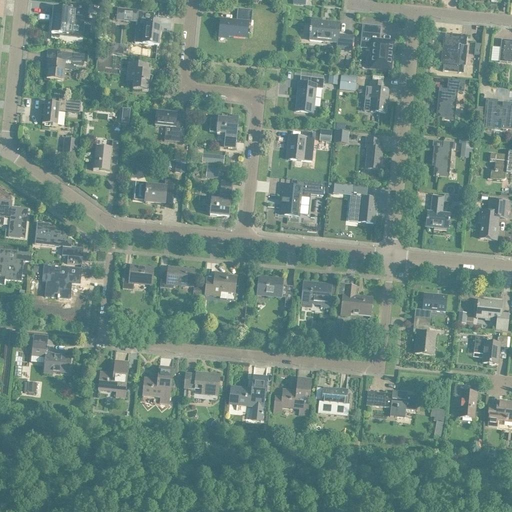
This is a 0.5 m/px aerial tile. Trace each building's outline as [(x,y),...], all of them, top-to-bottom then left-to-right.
[(68,25),(72,26),(73,15),(79,16),(78,18),(88,19),(89,5),(64,2),(64,9),(53,8),(51,33),(68,34),(68,25)] [(220,19),(218,38),(227,39),(227,36),(246,38),(247,24),(250,24),(252,10),(232,8),(232,9),(237,9),(236,21),(220,19)] [(117,9),(116,21),(136,23),(134,43),(142,44),(158,45),(159,31),(159,26),(160,25),(152,24),(153,13),(138,12),(138,11),(117,9)] [(321,20),(310,18),(308,40),(335,43),(335,47),(351,49),(352,36),(338,34),(339,23),(320,21),(321,20)] [(362,25),(361,39),(373,41),(370,68),(389,70),(392,42),(378,41),(379,27),(362,25)] [(441,64),(443,64),(442,71),(463,73),(466,36),(445,34),(444,40),(443,40),(441,64)] [(501,40),(498,62),(511,63),(511,43),(501,42),(501,40)] [(75,70),(76,65),(84,66),(85,55),(57,52),(56,63),(48,62),(46,79),(63,81),(64,69),(75,70)] [(149,83),(151,77),(149,76),(149,72),(146,72),(147,65),(128,63),(126,80),(133,80),(132,89),(147,91),(148,82),(149,83)] [(341,75),(340,83),(356,85),(357,77),(341,75)] [(297,94),(298,94),(297,107),(296,107),(295,112),(315,114),(315,109),(313,109),(315,89),(322,89),(323,79),(310,78),(310,85),(298,84),(297,94)] [(436,119),(453,121),(456,91),(462,92),(464,81),(448,79),(447,90),(439,89),(436,119)] [(370,112),(385,113),(387,90),(383,89),(384,83),(370,81),(369,88),(372,89),(370,112)] [(58,99),(58,104),(44,103),(42,125),(57,126),(58,112),(79,114),(81,101),(58,99)] [(495,100),(485,99),(483,128),(493,129),(494,119),(502,120),(501,128),(511,129),(511,114),(511,103),(502,103),(502,108),(494,107),(495,100)] [(186,113),(185,113),(185,116),(172,115),(172,112),(164,111),(164,114),(156,113),(154,126),(170,128),(169,141),(164,140),(164,141),(183,143),(186,113)] [(227,140),(224,140),(223,147),(235,148),(238,118),(231,117),(231,119),(217,118),(217,120),(210,119),(209,132),(228,134),(227,140)] [(319,141),(330,142),(331,131),(320,130),(319,141)] [(348,132),(334,131),(332,143),(347,144),(348,132)] [(300,138),(288,137),(286,160),(294,161),(294,165),(295,167),(299,167),(301,166),(301,161),(303,162),(305,142),(312,143),(313,133),(301,132),(300,138)] [(353,138),(352,148),(361,149),(360,159),(357,159),(357,167),(359,167),(359,177),(376,179),(379,150),(371,149),(372,140),(353,138)] [(93,171),(109,172),(111,156),(117,157),(119,143),(111,142),(111,149),(95,147),(93,171)] [(433,147),(431,162),(434,162),(434,167),(433,176),(448,177),(450,157),(453,158),(454,150),(454,144),(443,142),(434,142),(433,147)] [(461,144),(461,152),(469,153),(472,153),(473,145),(461,144)] [(173,149),(172,160),(184,162),(185,151),(173,149)] [(502,181),(503,181),(504,180),(505,180),(505,179),(506,178),(506,174),(511,174),(511,151),(510,152),(509,152),(508,152),(508,153),(507,153),(507,156),(490,154),(489,162),(495,163),(494,169),(491,169),(490,180),(502,181)] [(186,165),(175,164),(174,173),(185,174),(186,165)] [(210,215),(228,217),(232,178),(221,177),(219,200),(211,199),(210,215)] [(164,187),(146,186),(146,183),(134,182),(133,200),(144,201),(144,203),(164,205),(165,196),(172,197),(174,182),(164,181),(164,187)] [(281,205),(280,215),(299,216),(299,215),(300,197),(309,198),(310,195),(322,197),(324,185),(297,182),(296,188),(285,187),(283,186),(282,199),(281,205)] [(350,197),(348,221),(358,222),(374,224),(376,200),(365,199),(366,193),(354,192),(353,197),(350,197)] [(425,227),(449,230),(450,214),(441,213),(443,197),(432,196),(431,208),(432,208),(431,212),(427,212),(425,227)] [(8,236),(25,238),(28,209),(11,207),(12,201),(0,199),(0,217),(10,218),(8,236)] [(488,213),(479,212),(478,223),(481,224),(479,239),(496,240),(498,218),(506,219),(508,202),(489,201),(488,213)] [(54,228),(48,227),(49,224),(36,223),(34,244),(63,247),(61,256),(68,256),(68,264),(81,265),(83,249),(70,247),(71,241),(66,240),(66,236),(60,236),(60,232),(54,232),(54,228)] [(0,258),(0,277),(5,278),(4,285),(5,285),(5,280),(21,282),(23,261),(30,262),(31,253),(16,252),(16,260),(0,258)] [(122,289),(133,290),(133,283),(149,285),(149,286),(150,286),(151,267),(151,266),(151,268),(131,266),(132,264),(131,264),(131,270),(124,269),(125,265),(124,265),(122,289)] [(44,265),(42,281),(46,282),(45,290),(45,297),(51,298),(57,299),(58,300),(58,299),(59,299),(69,300),(70,291),(66,290),(67,284),(71,284),(79,285),(81,269),(60,267),(59,271),(54,270),(55,266),(44,265)] [(169,284),(192,287),(193,271),(168,268),(167,274),(161,273),(159,288),(169,289),(169,284)] [(213,279),(206,278),(204,295),(220,296),(220,293),(234,294),(233,298),(234,298),(236,277),(222,275),(222,273),(214,273),(213,279)] [(282,285),(282,280),(258,277),(256,295),(286,298),(285,307),(291,308),(294,286),(282,285)] [(300,312),(301,312),(302,302),(321,304),(321,308),(328,308),(327,315),(328,315),(331,285),(303,282),(300,312)] [(356,287),(346,286),(345,295),(343,295),(340,316),(349,317),(350,313),(369,315),(369,319),(371,298),(355,296),(356,287)] [(193,288),(192,295),(200,296),(201,288),(193,288)] [(446,296),(424,294),(422,310),(426,310),(444,312),(444,317),(446,296)] [(495,330),(506,331),(508,315),(500,314),(501,302),(488,301),(487,302),(477,301),(475,318),(485,319),(485,320),(496,322),(495,330)] [(426,310),(422,310),(415,309),(414,318),(425,319),(426,310)] [(414,318),(413,325),(429,327),(430,319),(414,318)] [(429,327),(413,325),(412,333),(417,333),(416,346),(415,346),(414,354),(432,356),(435,334),(428,334),(428,330),(429,330),(429,327)] [(499,348),(506,349),(507,337),(498,336),(497,344),(486,343),(486,338),(474,337),(472,354),(483,355),(482,364),(497,365),(499,348)] [(31,357),(45,358),(43,374),(53,375),(53,373),(69,374),(70,369),(71,370),(71,367),(70,367),(71,357),(63,357),(63,354),(46,353),(47,344),(33,343),(31,357)] [(13,352),(11,365),(25,366),(27,354),(13,352)] [(127,363),(114,362),(113,374),(100,373),(100,374),(98,373),(97,382),(99,383),(98,395),(99,390),(116,391),(115,397),(124,398),(127,363)] [(159,368),(157,380),(144,379),(142,401),(143,395),(160,397),(160,403),(168,404),(172,369),(159,368)] [(223,376),(195,373),(195,374),(185,373),(183,386),(184,386),(182,398),(186,399),(187,387),(193,387),(193,389),(194,389),(194,387),(201,388),(201,394),(217,396),(219,376),(223,376)] [(251,389),(229,387),(228,405),(254,408),(253,421),(261,421),(265,379),(252,378),(251,389)] [(297,380),(296,393),(283,391),(282,398),(275,398),(274,412),(281,413),(281,407),(299,409),(299,414),(307,415),(310,381),(297,380)] [(28,383),(27,393),(35,393),(36,383),(28,383)] [(474,420),(476,394),(467,393),(468,387),(454,385),(453,396),(461,397),(458,418),(474,420)] [(347,391),(323,388),(321,401),(318,401),(317,413),(347,416),(349,404),(345,404),(347,391)] [(407,393),(392,391),(391,395),(367,392),(365,406),(390,408),(389,417),(404,418),(405,410),(415,411),(416,397),(406,396),(407,393)] [(511,422),(511,403),(497,402),(496,407),(489,406),(487,426),(496,427),(497,421),(511,422)]
